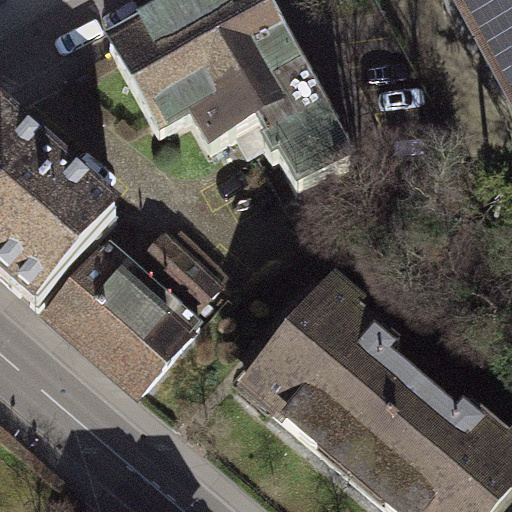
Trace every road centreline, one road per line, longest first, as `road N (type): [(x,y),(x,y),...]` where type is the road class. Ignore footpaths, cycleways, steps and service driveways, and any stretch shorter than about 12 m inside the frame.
road 1 (tertiary): [(0,351),(184,511)]
road 2 (residential): [(117,0),(0,61)]
